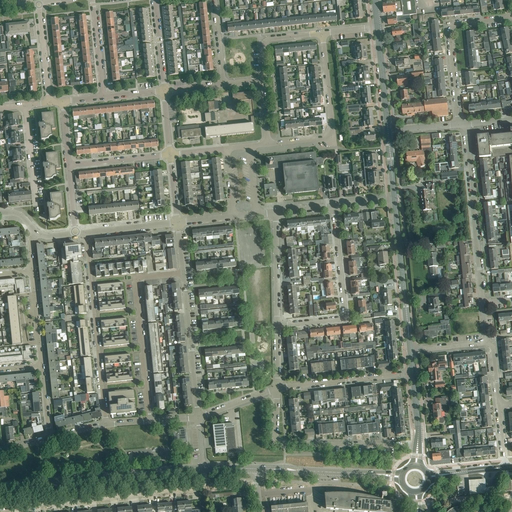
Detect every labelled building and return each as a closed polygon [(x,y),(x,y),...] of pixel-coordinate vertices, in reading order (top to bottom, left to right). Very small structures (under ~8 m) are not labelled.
[(384,13),(389,12),(394,12),(396,11),(395,0),(393,0),(393,3),(383,4),(384,13)] [(401,0),(403,11),(403,16),(416,15),(414,0),(401,0)] [(330,22),(329,15),(326,15),(326,13),(322,13),(322,16),(323,22),(330,22)] [(397,17),(388,18),(389,25),(397,24),(397,20),(401,20),(400,19),(404,19),(404,16),(403,16),(397,17)] [(113,20),(106,20),(107,27),(114,26),(113,21),(117,21),(117,18),(113,18),(113,20)] [(241,21),(235,22),(233,22),(233,25),(235,25),(235,32),(242,31),(241,25),(241,21)] [(62,24),(58,24),(58,25),(52,26),(52,33),(59,32),(58,26),(62,26),(62,24)] [(117,26),(114,26),(107,27),(108,34),(115,33),(115,32),(118,32),(117,26)] [(393,36),(398,36),(402,35),(402,31),(406,31),(405,28),(404,28),(404,27),(398,28),(392,29),(393,36)] [(118,34),(118,32),(115,32),(115,33),(108,34),(109,41),(115,40),(115,34),(118,34)] [(419,39),(414,39),(410,40),(411,46),(413,46),(413,45),(419,44),(420,45),(425,45),(424,35),(419,36),(419,39)] [(356,54),(366,53),(365,46),(360,46),(359,46),(358,46),(357,42),(352,43),(353,47),(355,47),(356,54)] [(399,52),(403,52),(402,50),(409,49),(408,43),(394,44),(395,51),(399,50),(399,52)] [(120,47),(119,45),(116,45),(116,47),(109,47),(110,54),(117,53),(116,51),(120,50),(120,49),(120,47)] [(82,49),(79,49),(79,52),(82,51),(83,57),(90,56),(89,49),(82,50),(82,49)] [(65,51),(61,51),(61,53),(55,53),(55,60),(62,59),(61,53),(65,53),(65,51)] [(410,59),(408,59),(395,60),(396,67),(414,65),(414,69),(407,70),(407,72),(423,70),(422,59),(421,59),(421,55),(414,55),(415,59),(410,60),(410,59)] [(439,56),(434,57),(432,57),(433,61),(435,61),(436,66),(443,66),(442,59),(439,60),(439,56)] [(212,57),(205,58),(205,63),(202,64),(202,66),(206,66),(206,65),(212,64),(212,57)] [(117,60),(111,61),(111,68),(118,67),(122,67),(121,61),(121,59),(117,59),(117,60)] [(84,64),(84,62),(80,63),(80,65),(81,65),(82,71),(91,70),(91,63),(84,64)] [(63,66),(56,67),(57,73),(64,73),(63,67),(67,67),(66,64),(63,65),(63,66)] [(358,72),(355,72),(356,76),(358,75),(368,74),(367,67),(362,68),(361,68),(358,68),(358,72)] [(83,75),(83,76),(81,77),(82,79),(83,79),(85,78),(85,77),(92,77),(91,70),(82,71),(82,75),(83,75)] [(25,71),(24,71),(24,74),(25,79),(28,79),(35,78),(35,71),(28,72),(28,71),(25,71)] [(500,77),(499,73),(496,74),(498,81),(505,80),(504,76),(500,77)] [(355,76),(356,83),(358,82),(359,86),(364,86),(364,82),(369,81),(368,74),(358,75),(356,76),(355,76)] [(398,85),(403,85),(404,85),(407,85),(407,84),(408,84),(408,80),(411,80),(410,79),(413,79),(413,77),(412,77),(412,76),(397,77),(398,85)] [(35,78),(28,79),(29,84),(25,85),(26,87),(27,87),(29,87),(29,85),(36,85),(35,78)] [(288,82),(281,82),(281,89),(288,88),(288,90),(292,89),(292,87),(288,87),(288,82)] [(362,89),(359,89),(359,94),(362,94),(362,97),(370,96),(370,92),(370,88),(366,89),(365,88),(364,88),(365,89),(363,89),(362,89)] [(401,92),(402,100),(406,100),(406,101),(414,100),(413,96),(408,96),(407,91),(401,92)] [(252,92),(232,94),(233,102),(253,100),(252,92)] [(363,101),(360,101),(360,105),(364,105),(366,105),(367,105),(371,104),(370,96),(362,97),(363,101)] [(320,97),(314,98),(310,98),(311,104),(312,104),(313,107),(321,106),(320,103),(321,103),(320,97)] [(414,115),(414,113),(426,112),(433,111),(433,117),(448,116),(447,99),(425,102),(425,103),(402,105),(403,114),(410,113),(410,116),(414,115)] [(507,105),(511,103),(511,100),(506,102),(502,103),(503,108),(507,107),(507,105)] [(147,102),(140,103),(141,110),(141,113),(146,113),(149,113),(149,109),(147,109),(147,102)] [(218,110),(217,102),(208,103),(208,106),(207,107),(208,111),(209,111),(209,114),(204,114),(204,118),(205,118),(206,122),(209,122),(209,128),(204,129),(205,138),(254,133),(253,123),(221,127),(221,124),(227,123),(225,112),(218,113),(218,110)] [(121,112),(120,105),(113,106),(114,113),(114,116),(118,115),(118,112),(119,112),(120,116),(122,115),(122,112),(121,112)] [(86,109),(79,109),(80,116),(79,116),(79,120),(87,119),(86,109)] [(367,111),(365,111),(361,111),(362,116),(364,115),(364,119),(373,118),(372,110),(368,111),(368,110),(367,110),(367,111)] [(50,137),(51,137),(52,137),(52,130),(55,129),(54,113),(51,113),(51,111),(41,112),(42,124),(40,124),(40,123),(39,124),(41,137),(40,138),(40,140),(46,140),(47,140),(48,139),(49,138),(50,137)] [(364,119),(365,123),(362,123),(363,127),(368,127),(369,127),(369,126),(373,126),(373,118),(364,119)] [(19,120),(9,121),(6,121),(6,127),(4,127),(5,131),(12,130),(12,127),(14,127),(18,126),(18,124),(19,124),(19,120)] [(181,127),(177,127),(178,131),(178,138),(179,138),(182,138),(182,139),(189,138),(190,140),(194,140),(194,137),(202,136),(201,129),(199,125),(181,127)] [(12,130),(5,131),(5,134),(10,133),(11,139),(21,138),(20,134),(19,134),(19,132),(15,132),(14,127),(12,127),(12,130)] [(501,158),(511,156),(511,129),(511,132),(482,135),(482,136),(478,136),(477,136),(480,158),(490,157),(490,159),(501,158)] [(362,130),(349,131),(349,132),(349,138),(354,137),(354,135),(358,135),(358,138),(364,137),(364,141),(375,140),(374,133),(364,134),(363,130),(362,130)] [(449,144),(456,143),(456,137),(449,138),(448,133),(440,134),(441,139),(448,138),(449,144)] [(422,151),(420,152),(421,155),(423,155),(423,158),(424,158),(432,157),(431,148),(430,149),(430,144),(431,144),(430,136),(421,137),(422,151)] [(21,138),(11,139),(11,144),(6,145),(7,148),(16,147),(16,144),(20,144),(20,142),(21,142),(21,138)] [(90,154),(90,147),(84,148),(84,144),(81,145),(82,148),(83,148),(84,154),(90,154)] [(16,147),(7,148),(7,151),(12,151),(12,156),(23,155),(22,151),(21,151),(21,150),(16,150),(16,147)] [(54,177),(55,177),(56,177),(57,177),(56,170),(60,169),(58,153),(55,153),(55,151),(45,152),(47,164),(44,164),(43,164),(45,177),(44,178),(44,180),(50,180),(51,180),(52,179),(53,178),(54,177)] [(421,155),(420,152),(407,153),(408,158),(406,158),(406,162),(408,162),(417,161),(419,167),(426,165),(424,158),(423,158),(423,155),(421,155)] [(315,153),(278,157),(266,158),(267,169),(262,169),(262,170),(277,168),(283,168),(283,174),(281,174),(282,180),(284,180),(285,188),(283,190),(285,192),(285,195),(286,195),(286,194),(288,194),(288,195),(291,195),(291,194),(318,191),(319,191),(319,190),(320,189),(319,185),(318,185),(316,167),(317,167),(317,165),(323,165),(322,157),(316,158),(315,153)] [(363,162),(378,161),(377,157),(376,157),(376,155),(369,156),(369,153),(363,153),(363,162)] [(23,155),(12,156),(13,162),(13,165),(18,165),(18,162),(22,161),(22,160),(23,159),(23,155)] [(502,164),(511,163),(511,156),(501,158),(502,164)] [(212,165),(220,165),(220,158),(212,159),(212,164),(208,165),(208,167),(213,167),(212,165)] [(189,169),(189,168),(189,164),(193,163),(193,161),(189,162),(189,163),(181,163),(182,170),(189,169)] [(378,161),(363,162),(367,162),(367,167),(364,168),(364,171),(371,170),(371,168),(377,167),(377,165),(378,164),(378,161)] [(212,165),(213,167),(213,170),(209,170),(209,173),(213,172),(213,171),(221,171),(220,165),(212,165)] [(189,169),(182,170),(182,175),(190,175),(190,174),(190,170),(194,169),(194,167),(189,168),(189,169)] [(126,168),(119,169),(120,176),(126,175),(126,178),(128,178),(128,175),(127,175),(126,168)] [(112,169),(106,170),(106,177),(112,176),(112,180),(115,179),(114,176),(113,176),(112,169)] [(153,177),(162,177),(161,170),(153,171),(154,176),(149,176),(150,179),(154,179),(153,177)] [(371,170),(364,171),(365,180),(380,179),(379,175),(378,175),(378,173),(371,173),(371,170)] [(99,171),(92,172),(93,178),(98,178),(99,181),(101,181),(101,178),(100,178),(99,171)] [(213,171),(213,172),(213,176),(209,177),(210,179),(214,178),(213,178),(221,177),(221,171),(213,171)] [(457,178),(456,171),(442,172),(443,179),(457,178)] [(86,179),(85,172),(79,173),(79,175),(75,176),(76,184),(80,183),(80,180),(85,179),(86,179)] [(24,173),(14,174),(15,180),(10,180),(10,183),(13,183),(15,183),(18,183),(18,180),(24,179),(24,177),(25,177),(24,173)] [(190,175),(182,175),(183,182),(191,181),(191,180),(190,176),(194,176),(194,173),(190,174),(190,175)] [(352,187),(350,175),(340,176),(341,185),(344,185),(344,188),(347,188),(347,189),(351,189),(351,188),(352,187)] [(153,177),(154,179),(154,182),(150,182),(150,185),(154,185),(154,184),(162,183),(162,177),(153,177)] [(213,178),(214,178),(214,182),(210,183),(210,185),(214,185),(214,183),(222,182),(221,177),(213,178)] [(330,180),(330,177),(324,178),(325,187),(328,187),(328,190),(331,190),(335,190),(335,189),(336,189),(335,180),(330,180)] [(191,181),(183,182),(183,188),(191,187),(191,186),(191,182),(195,181),(195,179),(191,180),(191,181)] [(214,183),(214,185),(215,188),(211,189),(211,191),(215,190),(223,188),(222,182),(214,183)] [(154,184),(154,185),(155,188),(151,188),(151,191),(155,191),(155,189),(163,189),(162,183),(154,184)] [(434,183),(431,183),(426,184),(427,188),(427,190),(421,191),(423,211),(429,210),(428,194),(430,194),(429,191),(434,190),(434,183)] [(276,184),(264,185),(264,190),(269,189),(269,196),(276,195),(276,196),(277,196),(277,193),(278,190),(276,189),(276,184)] [(195,185),(191,186),(191,187),(183,188),(184,193),(192,193),(192,192),(192,188),(196,188),(195,185)] [(215,190),(215,194),(211,195),(211,197),(215,197),(215,195),(223,194),(223,188),(215,190)] [(155,189),(155,191),(155,194),(151,194),(152,197),(155,197),(155,195),(164,195),(163,189),(155,189)] [(493,190),(483,191),(484,197),(486,197),(486,200),(491,199),(491,197),(493,196),(493,190)] [(58,217),(59,217),(61,217),(60,210),(64,209),(62,193),(59,193),(59,191),(50,192),(51,204),(48,204),(49,217),(48,218),(48,220),(54,220),(56,219),(58,217)] [(196,191),(192,192),(192,193),(184,193),(185,199),(193,199),(192,197),(192,194),(196,193),(196,191)] [(15,203),(14,194),(8,194),(8,192),(5,192),(5,194),(5,199),(8,198),(9,203),(11,202),(11,204),(15,203)] [(215,195),(215,197),(216,200),(213,200),(214,203),(217,202),(217,201),(224,201),(223,194),(215,195)] [(155,195),(155,197),(156,200),(152,200),(152,203),(153,203),(156,203),(156,201),(164,201),(164,195),(155,195)] [(193,199),(185,199),(185,205),(193,205),(193,200),(197,199),(197,197),(192,197),(193,199)] [(156,203),(153,203),(154,206),(140,208),(140,210),(157,208),(157,207),(165,207),(164,201),(156,201),(156,203)] [(376,228),(384,227),(383,220),(381,220),(380,220),(380,221),(379,221),(378,212),(364,214),(364,219),(368,219),(369,222),(371,222),(372,229),(375,229),(376,228)] [(358,219),(357,214),(357,213),(354,214),(354,215),(350,215),(351,223),(359,222),(359,230),(360,229),(360,231),(364,231),(362,219),(359,219),(358,218),(358,219)] [(294,228),(293,221),(287,222),(287,223),(283,224),(284,229),(294,228)] [(9,230),(10,237),(14,237),(14,235),(19,234),(19,229),(9,230)] [(10,237),(9,230),(0,230),(1,236),(6,235),(6,239),(10,238),(10,237)] [(500,233),(495,233),(488,234),(488,241),(490,241),(491,245),(496,244),(495,240),(495,237),(500,236),(500,233)] [(166,241),(162,241),(163,245),(166,244),(166,245),(173,244),(173,242),(172,234),(165,235),(166,241)] [(11,239),(11,241),(12,246),(20,246),(20,243),(21,243),(20,235),(19,235),(19,237),(18,237),(18,240),(13,241),(13,239),(11,239)] [(143,235),(137,236),(137,239),(137,243),(138,246),(138,249),(138,253),(142,253),(145,252),(143,235)] [(151,235),(143,235),(145,252),(149,252),(149,248),(152,248),(152,247),(152,246),(152,243),(151,238),(151,236),(151,235)] [(137,236),(129,237),(130,243),(130,246),(131,249),(131,250),(134,250),(135,253),(138,253),(138,249),(138,246),(137,243),(137,239),(137,236)] [(154,238),(151,238),(152,243),(152,246),(152,247),(155,247),(155,246),(159,245),(163,245),(162,241),(159,242),(158,236),(153,236),(153,237),(154,237),(154,238)] [(129,237),(122,238),(123,244),(123,246),(124,249),(124,251),(126,251),(131,250),(131,249),(130,246),(130,243),(129,237)] [(109,239),(108,239),(109,247),(110,256),(117,255),(117,252),(116,247),(116,238),(109,239)] [(122,238),(116,238),(116,247),(117,252),(122,251),(124,251),(124,249),(123,246),(123,244),(122,238)] [(351,238),(351,239),(351,242),(346,243),(347,249),(355,248),(358,248),(358,245),(357,241),(359,241),(358,238),(351,238)] [(108,239),(102,240),(103,248),(103,250),(103,256),(110,256),(109,247),(108,239)] [(95,243),(92,244),(93,252),(93,259),(94,259),(98,258),(101,258),(104,258),(103,256),(103,250),(103,248),(102,240),(95,241),(95,242),(95,243)] [(460,251),(469,250),(469,245),(464,245),(463,242),(468,242),(468,241),(454,243),(454,246),(460,246),(460,251)] [(78,244),(76,244),(65,245),(65,244),(64,244),(65,248),(60,248),(62,264),(70,264),(72,284),(69,285),(83,283),(81,262),(78,262),(78,258),(82,257),(81,246),(78,246),(78,244)] [(322,245),(318,245),(317,245),(318,254),(329,253),(329,247),(326,247),(326,245),(322,245)] [(379,265),(384,265),(384,264),(388,264),(386,253),(381,253),(381,246),(366,248),(366,252),(374,251),(374,255),(377,254),(377,255),(378,255),(379,265)] [(356,251),(355,248),(347,249),(348,256),(351,255),(351,259),(359,258),(359,254),(355,255),(355,252),(356,251)] [(433,249),(434,254),(428,254),(428,255),(429,255),(430,260),(429,260),(430,267),(431,276),(436,275),(435,267),(435,266),(438,265),(436,249),(433,249)] [(469,250),(460,251),(461,256),(456,257),(456,261),(465,260),(465,256),(470,255),(469,250)] [(359,258),(351,259),(352,262),(348,262),(349,269),(357,268),(357,265),(356,265),(355,262),(359,261),(359,258)] [(465,260),(456,261),(457,266),(462,265),(462,270),(471,269),(471,264),(466,264),(465,260)] [(138,268),(138,273),(143,272),(143,267),(147,267),(146,261),(138,262),(138,268)] [(138,268),(138,262),(129,263),(130,269),(130,274),(135,273),(134,268),(138,268)] [(166,263),(155,264),(156,271),(160,271),(159,269),(165,267),(165,266),(167,266),(167,270),(176,269),(176,270),(176,269),(175,262),(166,263)] [(323,272),(331,271),(331,265),(327,265),(326,262),(320,263),(320,270),(323,270),(323,272)] [(130,269),(129,263),(121,264),(121,270),(122,275),(126,274),(126,269),(130,269)] [(121,264),(112,265),(113,270),(113,271),(113,275),(118,275),(117,270),(121,270),(121,264)] [(104,271),(104,265),(95,266),(96,277),(101,277),(100,272),(104,271)] [(112,265),(104,265),(104,271),(105,276),(109,276),(109,271),(113,271),(113,270),(112,265)] [(471,269),(462,270),(463,275),(458,276),(458,280),(466,280),(471,279),(467,279),(467,275),(472,275),(471,269)] [(363,278),(361,278),(354,279),(354,281),(350,282),(351,288),(360,287),(360,284),(361,284),(361,281),(363,281),(363,278)] [(24,279),(16,280),(17,289),(19,289),(19,294),(25,293),(24,279)] [(16,280),(8,281),(9,290),(17,289),(16,280)] [(458,280),(458,285),(463,285),(463,290),(472,289),(472,283),(467,284),(466,280),(458,280)] [(8,281),(0,282),(1,290),(9,290),(8,281)] [(383,298),(391,298),(390,290),(383,291),(382,281),(376,281),(376,285),(378,285),(379,294),(383,294),(383,298)] [(114,283),(106,284),(106,292),(115,291),(114,283)] [(123,283),(114,283),(115,291),(124,291),(123,283)] [(106,292),(106,284),(97,285),(98,293),(106,292)] [(74,293),(84,292),(83,285),(73,286),(74,293)] [(288,294),(296,293),(295,289),(297,289),(296,286),(288,287),(288,294)] [(362,287),(360,287),(351,288),(352,295),(357,294),(357,297),(363,297),(371,296),(370,293),(362,293),(362,287)] [(51,289),(47,290),(42,290),(43,299),(48,299),(52,298),(51,289)] [(472,289),(463,290),(464,295),(459,295),(460,300),(464,300),(464,299),(468,299),(468,295),(473,294),(472,289)] [(84,292),(74,293),(75,301),(85,299),(84,292)] [(391,298),(383,298),(384,303),(380,304),(380,313),(374,313),(374,317),(385,316),(384,306),(392,305),(391,298)] [(430,313),(435,313),(442,312),(441,307),(439,307),(438,298),(429,299),(430,303),(432,303),(432,308),(429,308),(430,313)] [(464,299),(464,300),(465,304),(460,305),(459,306),(459,309),(473,307),(469,307),(469,304),(474,304),(473,298),(468,299),(464,299)] [(86,307),(85,299),(75,301),(76,308),(78,307),(86,307)] [(125,300),(116,301),(117,309),(125,308),(125,300)] [(117,309),(116,301),(107,302),(108,310),(117,309)] [(108,310),(107,302),(99,303),(100,311),(108,310)] [(372,310),(372,307),(359,308),(359,315),(366,314),(366,311),(372,310)] [(118,319),(119,327),(127,326),(126,318),(118,319)] [(119,327),(118,319),(109,320),(110,328),(116,327),(118,327),(119,327)] [(393,328),(394,328),(393,322),(386,322),(386,319),(375,320),(375,324),(385,323),(386,329),(392,328),(392,329),(393,329),(393,328)] [(110,328),(109,320),(101,321),(102,329),(110,328)] [(451,336),(450,331),(450,324),(446,325),(445,325),(433,326),(428,327),(429,330),(424,331),(425,339),(437,337),(437,330),(446,329),(447,336),(451,336)] [(80,328),(78,328),(78,335),(88,334),(88,327),(80,328)] [(301,338),(301,332),(297,332),(297,330),(293,331),(294,338),(286,338),(287,342),(286,342),(286,345),(287,345),(297,344),(296,339),(298,339),(301,338)] [(88,334),(78,335),(79,342),(89,341),(88,334)] [(120,337),(121,345),(129,344),(128,336),(120,337)] [(121,345),(120,337),(111,338),(112,346),(121,345)] [(112,346),(111,338),(103,339),(103,347),(112,346)] [(89,341),(79,342),(80,349),(90,348),(89,341)] [(56,343),(53,344),(47,344),(48,353),(54,353),(53,349),(56,348),(56,343)] [(23,351),(24,360),(32,359),(31,345),(25,346),(25,351),(23,351)] [(91,355),(90,348),(80,349),(81,356),(91,355)] [(23,351),(16,352),(16,361),(24,360),(23,351)] [(16,352),(8,353),(9,362),(16,361),(16,352)] [(8,353),(0,354),(1,362),(9,362),(8,353)] [(130,354),(122,355),(122,363),(131,362),(130,354)] [(122,363),(122,355),(113,356),(114,364),(122,363)] [(114,364),(113,356),(104,357),(105,365),(114,364)] [(431,372),(438,372),(437,367),(439,366),(439,368),(445,368),(445,362),(439,363),(436,364),(436,363),(429,364),(430,373),(431,372)] [(301,374),(301,375),(302,375),(301,368),(301,367),(299,367),(298,363),(289,364),(290,368),(289,368),(289,371),(297,370),(297,374),(301,374)] [(163,372),(162,365),(152,366),(153,373),(163,372)] [(93,378),(92,371),(85,372),(82,372),(83,379),(85,379),(93,378)] [(123,373),(124,381),(133,380),(132,372),(123,373)] [(124,381),(123,373),(115,374),(116,382),(124,381)] [(116,382),(115,374),(106,375),(107,383),(116,382)] [(24,375),(15,376),(16,381),(16,384),(25,383),(25,380),(24,375)] [(393,384),(390,384),(391,390),(392,390),(392,397),(399,396),(400,396),(400,395),(401,395),(400,389),(394,390),(393,384)] [(110,415),(124,414),(136,412),(134,390),(127,391),(127,390),(127,392),(121,393),(121,391),(118,392),(118,393),(115,394),(115,391),(114,391),(114,392),(108,393),(110,408),(110,415)] [(3,391),(2,391),(0,391),(0,413),(2,413),(2,418),(6,417),(5,407),(9,407),(8,400),(4,400),(3,391)] [(91,414),(92,419),(101,417),(100,411),(98,394),(91,395),(92,398),(96,398),(97,408),(97,407),(97,409),(95,409),(96,412),(91,414)] [(433,405),(434,412),(441,411),(448,411),(446,396),(441,397),(441,399),(436,399),(436,405),(433,405)] [(191,399),(183,399),(185,410),(189,409),(189,406),(190,406),(192,405),(191,399)] [(58,417),(57,404),(62,404),(62,400),(53,401),(55,417),(58,417)] [(29,403),(27,403),(21,404),(21,407),(25,406),(30,406),(30,407),(34,407),(34,412),(40,412),(39,402),(33,403),(29,403)] [(441,411),(434,412),(435,422),(439,421),(439,422),(440,422),(441,423),(443,423),(444,422),(444,419),(442,418),(441,411)] [(87,412),(82,413),(82,416),(83,421),(92,419),(91,414),(88,414),(87,412)] [(76,417),(73,418),(74,423),(83,421),(82,416),(82,413),(81,413),(75,414),(76,417)] [(66,425),(64,420),(64,416),(55,418),(55,422),(57,428),(66,425)] [(344,420),(337,421),(337,424),(338,433),(342,433),(342,432),(345,432),(344,420)] [(233,423),(229,424),(213,426),(215,448),(216,448),(217,454),(227,453),(227,452),(231,451),(231,453),(236,452),(233,423)] [(32,428),(34,433),(43,431),(41,426),(36,427),(35,424),(32,425),(32,428)] [(300,425),(291,426),(292,430),(291,430),(291,433),(292,433),(293,436),(294,435),(294,436),(300,436),(300,432),(301,432),(300,425)] [(18,427),(4,428),(5,436),(6,441),(14,440),(14,439),(19,439),(18,427)] [(173,429),(174,444),(186,442),(185,433),(186,433),(185,429),(176,430),(176,429),(173,429)] [(442,439),(437,440),(432,441),(432,448),(443,447),(442,439)] [(436,454),(433,455),(434,461),(441,460),(441,458),(450,457),(449,451),(436,452),(436,454)] [(485,479),(469,480),(470,494),(493,493),(492,487),(486,487),(485,479)] [(492,489),(493,493),(494,493),(500,492),(500,486),(499,482),(492,483),(492,487),(492,489)] [(353,511),(390,511),(390,503),(383,500),(383,497),(386,497),(386,493),(375,495),(325,490),(326,494),(324,494),(324,495),(325,501),(325,509),(330,509),(335,510),(334,511),(348,511),(349,511),(353,511)] [(233,508),(242,507),(241,499),(232,500),(233,508)]
